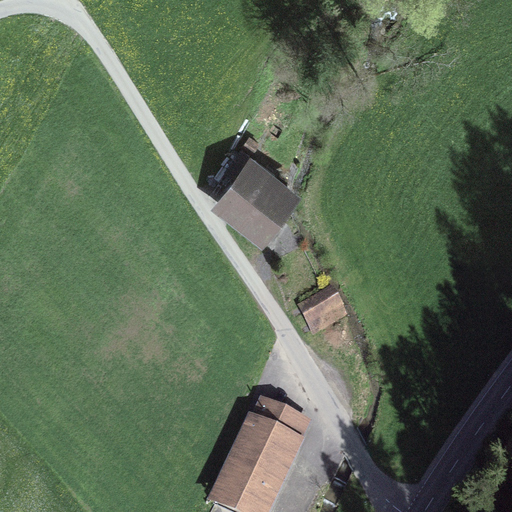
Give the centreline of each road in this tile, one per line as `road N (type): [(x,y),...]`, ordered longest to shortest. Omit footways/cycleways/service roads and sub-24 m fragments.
road 1 (unclassified): [(69,10),(399,511)]
road 2 (secondary): [(511,384),(423,511)]
